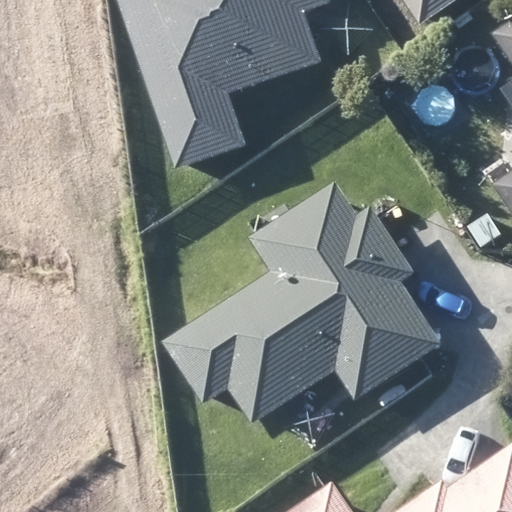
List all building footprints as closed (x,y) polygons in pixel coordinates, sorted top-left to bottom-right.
[(120,0),(182,174),(248,150),(229,96),(323,63),(306,15),(331,7),(328,0),(120,0)] [(467,0),(397,0),(420,33),(467,0)] [(511,197),(511,23),(500,32),(511,49),(511,175),(502,183),(511,197)] [(254,246),(274,276),(169,348),(209,407),(233,390),(260,428),(340,372),(361,404),(440,349),(399,290),(416,279),(375,217),(362,228),(336,192),(254,246)] [(149,231),(169,270),(223,243),(203,204),(149,231)] [(511,511),(511,454),(451,497),(444,487),(406,511),(352,511),(335,488),(300,511),(511,511)]
